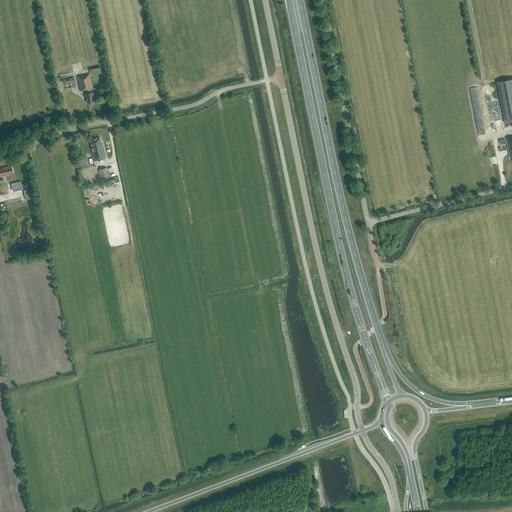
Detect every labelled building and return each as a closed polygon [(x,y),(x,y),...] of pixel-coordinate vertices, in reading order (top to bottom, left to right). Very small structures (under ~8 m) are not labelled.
[(87,103),(94,101),(92,92),(91,93),(91,89),(92,88),(89,74),(77,77),(80,91),(87,90),(88,93),(85,94),(87,103)] [(75,87),(74,82),(73,78),(64,80),(65,88),(71,87),(71,88),(75,87)] [(506,122),(511,120),(511,79),(499,81),(506,122)] [(103,145),(106,144),(105,141),(101,142),(100,138),(90,140),(91,146),(90,147),(93,158),(89,159),(90,166),(95,165),(94,161),(106,158),(103,145)] [(85,166),(84,160),(77,161),(78,168),(85,166)] [(0,176),(13,173),(11,167),(0,169),(0,176)] [(110,179),(107,168),(98,170),(101,182),(110,179)] [(35,201),(32,189),(23,190),(25,197),(16,199),(17,202),(25,201),(26,203),(35,201)]
